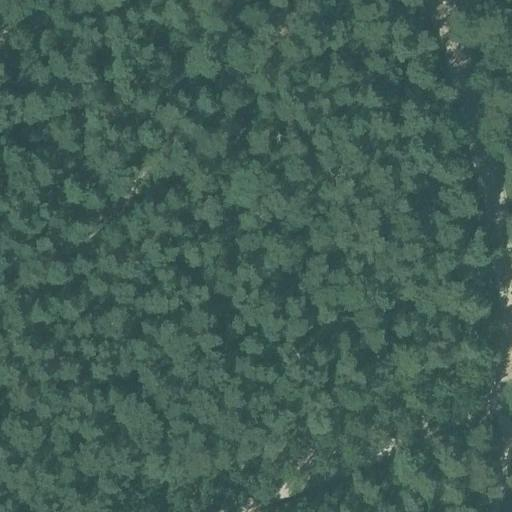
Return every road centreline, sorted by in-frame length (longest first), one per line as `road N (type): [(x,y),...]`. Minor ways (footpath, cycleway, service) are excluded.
road 1 (unknown): [(430,0),(479,158),(501,268),(508,386)]
road 2 (track): [(508,386),(289,483),(172,511)]
